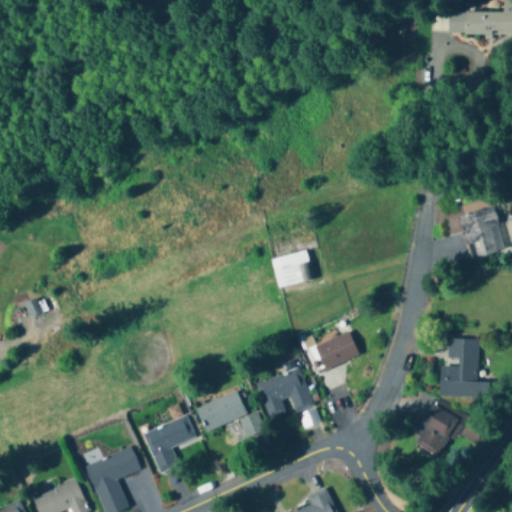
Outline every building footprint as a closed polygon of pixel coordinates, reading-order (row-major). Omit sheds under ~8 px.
[(447,11),(447,34),(511,34),(511,0),(488,0),(488,11),(447,11)] [(469,260),(504,252),(494,207),(458,215),(469,260)] [(270,259),(276,288),(312,281),(306,252),(270,259)] [(358,355),(348,331),(308,348),(318,372),(358,355)] [(438,396),(488,397),(489,381),(477,380),(478,339),(448,338),(448,357),(457,358),(456,365),(439,365),(438,396)] [(256,383),(269,417),(285,411),(281,400),(289,397),(294,411),(312,405),(298,367),(256,383)] [(195,407),(204,431),(245,415),(236,391),(195,407)] [(413,443),(436,456),(457,418),(431,403),(418,424),(423,427),(413,443)] [(157,472),(177,465),(171,448),(195,439),(186,415),(142,431),(157,472)] [(256,415),(241,420),(247,436),(262,430),(256,415)] [(116,511),(128,507),(116,478),(139,469),(130,446),(85,465),(103,511),(116,511)] [(61,511),(68,510),(68,511),(88,511),(89,511),(75,479),(32,498),(37,511),(61,511)] [(309,505),(292,511),(335,511),(325,487),(305,496),(309,505)] [(23,511),(19,500),(0,507),(0,511),(23,511)]
